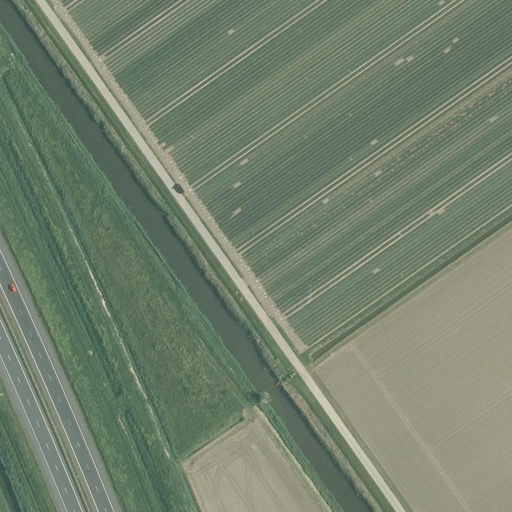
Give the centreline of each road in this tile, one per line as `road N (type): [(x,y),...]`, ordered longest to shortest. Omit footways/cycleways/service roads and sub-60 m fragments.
road 1 (motorway): [(108,511),(0,268)]
road 2 (motorway): [(0,338),(75,511)]
